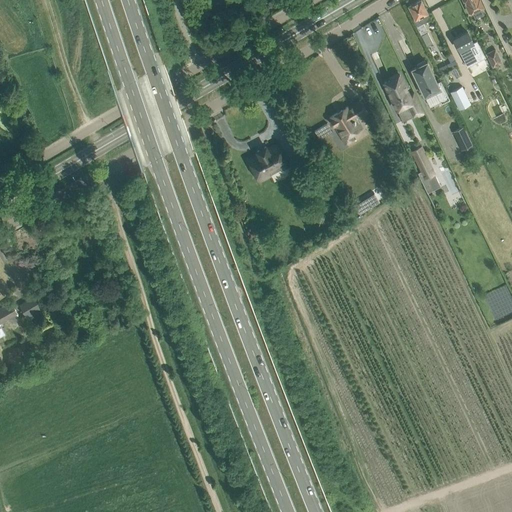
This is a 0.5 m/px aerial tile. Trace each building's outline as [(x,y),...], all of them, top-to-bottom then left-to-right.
[(415,19),(413,20),(416,27),(421,24),(431,19),(421,0),(418,0),(408,5),(415,19)] [(463,0),(464,0),(463,0),(467,0),(469,3),(466,4),(470,12),(472,11),(475,18),(483,14),(480,7),(482,6),(479,0),(463,0)] [(421,24),(416,27),(421,35),(425,33),(421,24)] [(421,35),(427,46),(433,43),(427,32),(425,33),(421,35)] [(475,46),(467,32),(454,39),(461,53),(475,46)] [(495,50),(487,54),(493,66),(501,62),(495,50)] [(450,99),(448,96),(441,80),(437,82),(427,61),(426,62),(425,60),(417,64),(418,66),(411,69),(424,96),(435,91),(441,103),(450,99)] [(451,63),(447,65),(450,70),(458,66),(455,60),(451,63)] [(443,76),(452,95),(465,89),(455,69),(443,76)] [(422,113),(415,96),(413,93),(409,95),(400,75),(398,75),(397,73),(389,77),(390,79),(384,82),(397,109),(408,104),(413,116),(417,114),(418,115),(422,113)] [(330,122),(332,125),(333,125),(335,124),(346,143),(352,139),(350,135),(360,129),(354,119),(367,112),(360,101),(348,108),(347,107),(330,117),(332,120),(330,120),(330,122)] [(474,143),(465,125),(453,131),(461,149),(474,143)] [(287,162),(277,144),(269,148),(267,149),(265,147),(257,151),(258,154),(248,159),(258,179),(266,175),(265,173),(275,168),(276,170),(288,164),(287,162)] [(421,146),(410,151),(424,179),(434,174),(421,146)] [(304,161),(290,168),(292,172),(299,185),(312,178),(304,161)] [(366,202),(353,211),(357,217),(370,208),(366,202)] [(37,293),(18,304),(26,317),(45,307),(37,293)] [(0,324),(0,325),(1,324),(0,323),(0,320),(16,312),(17,315),(18,314),(11,301),(10,302),(0,307),(0,324)] [(53,321),(43,327),(47,334),(57,328),(53,321)] [(58,329),(47,335),(52,342),(62,336),(58,329)]
